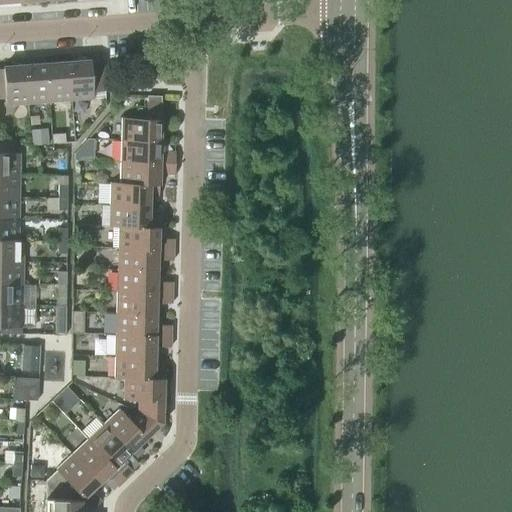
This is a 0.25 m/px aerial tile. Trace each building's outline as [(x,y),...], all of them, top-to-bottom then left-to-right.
[(89,60),(67,61),(70,101),(92,99),(91,91),(104,90),(103,81),(91,82),(89,60)] [(70,101),(67,61),(46,63),(48,102),(70,101)] [(48,102),(46,63),(24,65),(27,104),(48,102)] [(27,104),(24,65),(2,66),(4,88),(0,88),(0,98),(5,98),(5,106),(27,104)] [(120,117),(119,140),(159,141),(160,95),(146,95),(146,118),(120,117)] [(47,127),(31,128),(32,144),(48,143),(47,127)] [(64,133),(51,134),(52,142),(64,142),(64,133)] [(159,141),(119,140),(119,161),(158,162),(164,162),(164,151),(159,151),(159,141)] [(0,152),(0,174),(19,175),(19,153),(12,153),(12,141),(2,141),(1,152),(0,152)] [(164,151),(164,162),(174,163),(174,151),(164,151)] [(158,162),(119,161),(118,182),(118,183),(158,184),(158,174),(164,174),(164,162),(158,162)] [(174,174),(174,163),(164,162),(164,174),(174,174)] [(0,196),(18,196),(19,175),(0,174),(0,196)] [(158,195),(158,184),(118,183),(118,182),(108,182),(108,204),(148,205),(148,195),(158,195)] [(58,185),(57,197),(66,198),(66,185),(58,185)] [(0,217),(18,218),(18,196),(0,196),(0,217)] [(66,210),(66,198),(57,197),(57,210),(66,210)] [(148,215),(148,205),(108,204),(107,226),(117,226),(157,227),(157,215),(148,215)] [(0,239),(18,239),(18,218),(0,217),(0,239)] [(156,249),(157,227),(117,226),(117,248),(156,249)] [(57,228),(57,241),(66,241),(66,229),(57,228)] [(23,239),(18,239),(0,239),(0,260),(23,261),(23,239)] [(162,239),(162,249),(173,250),(173,239),(162,239)] [(66,253),(66,241),(57,241),(57,253),(66,253)] [(156,271),(156,249),(117,248),(116,269),(156,271)] [(173,260),(173,250),(162,249),(162,259),(173,260)] [(0,282),(22,283),(23,261),(0,260),(0,282)] [(155,292),(156,271),(116,269),(115,291),(155,292)] [(57,272),(56,284),(65,284),(65,272),(57,272)] [(0,303),(22,304),(22,283),(0,282),(0,303)] [(161,282),(161,293),(172,293),(172,283),(161,282)] [(65,296),(65,284),(56,284),(56,296),(65,296)] [(154,314),(155,292),(115,291),(115,313),(154,314)] [(171,303),(172,293),(161,293),(161,303),(171,303)] [(22,304),(0,303),(0,333),(5,333),(5,327),(22,327),(22,304)] [(65,305),(55,305),(55,334),(65,334),(65,305)] [(83,311),(73,310),(72,332),(82,333),(83,311)] [(154,314),(115,313),(114,334),(154,335),(160,336),(160,325),(154,325),(154,314)] [(171,325),(160,325),(160,336),(171,336),(171,325)] [(153,357),(154,335),(114,334),(114,356),(153,357)] [(171,336),(160,336),(159,346),(170,346),(171,336)] [(39,369),(40,342),(23,342),(22,368),(39,369)] [(153,367),(153,357),(114,356),(113,378),(122,378),(162,379),(163,367),(153,367)] [(161,422),(162,379),(122,378),(123,400),(138,400),(138,411),(161,422)] [(68,385),(54,399),(65,412),(80,397),(68,385)] [(28,387),(28,399),(37,400),(37,387),(28,387)] [(14,408),(13,420),(22,421),(23,409),(14,408)] [(130,452),(161,422),(138,411),(129,420),(119,409),(102,424),(130,452)] [(22,434),(22,421),(13,420),(13,433),(22,434)] [(102,424),(87,439),(114,467),(117,471),(125,464),(121,460),(130,452),(102,424)] [(114,467),(87,439),(71,454),(98,482),(106,474),(110,479),(117,471),(114,467)] [(12,451),(11,464),(20,464),(21,452),(12,451)] [(98,482),(71,454),(55,469),(56,470),(82,497),(98,482)] [(20,477),(20,464),(11,464),(11,476),(20,477)] [(125,464),(117,471),(125,479),(133,472),(125,464)] [(78,511),(79,499),(82,497),(56,470),(45,480),(44,511),(78,511)] [(125,479),(117,471),(110,479),(117,486),(125,479)] [(93,508),(96,506),(98,503),(100,501),(95,494),(87,501),(93,508)]
